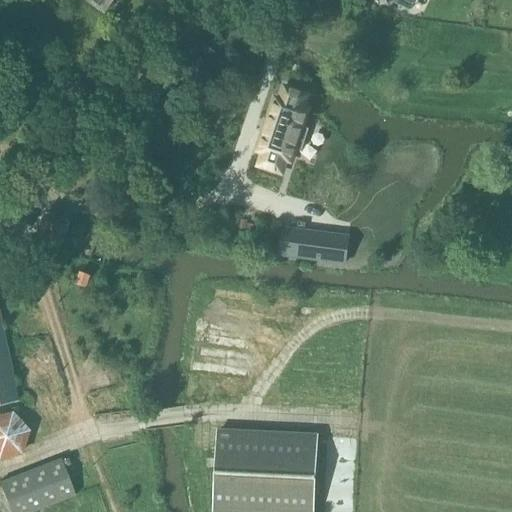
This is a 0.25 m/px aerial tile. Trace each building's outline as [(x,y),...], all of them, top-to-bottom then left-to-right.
[(88,0),(104,12),(113,0),(88,0)] [(273,97),(248,167),(294,185),(320,96),(279,81),(273,97)] [(66,223),(45,215),(35,239),(56,248),(66,223)] [(294,247),(294,259),(342,266),(346,242),(296,235),(294,247)] [(88,276),(79,273),(75,284),(84,287),(88,276)] [(0,405),(18,401),(0,318),(0,405)] [(25,441),(25,436),(24,431),(22,426),(18,422),(13,419),(8,418),(2,418),(0,418),(0,456),(0,457),(5,458),(11,457),(16,455),(20,451),(23,447),(25,441)] [(217,431),(213,511),(313,511),(317,436),(217,431)] [(0,488),(8,511),(28,511),(46,505),(72,495),(57,458),(0,479),(0,488)]
